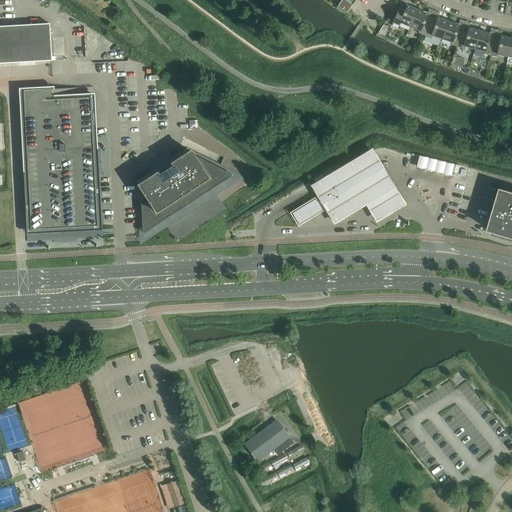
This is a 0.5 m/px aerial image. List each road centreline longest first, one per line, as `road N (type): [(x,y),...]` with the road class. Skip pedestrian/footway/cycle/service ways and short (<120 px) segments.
road 1 (tertiary): [(428,257),(124,270)]
road 2 (tertiary): [(129,302),(424,283)]
road 3 (unknown): [(115,165),(163,138),(170,112),(156,93),(108,81)]
road 4 (tertiary): [(0,310),(129,302)]
road 5 (tertiary): [(124,270),(0,278)]
